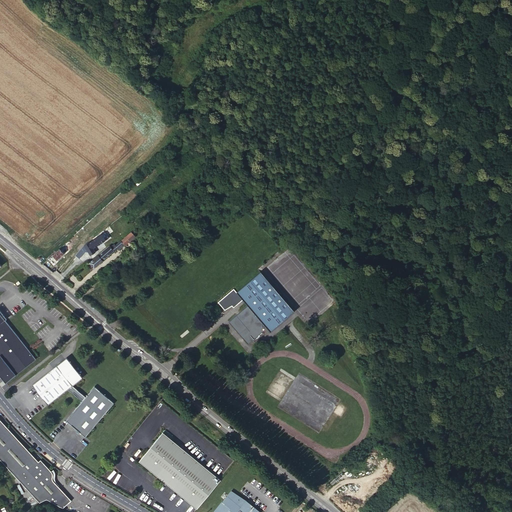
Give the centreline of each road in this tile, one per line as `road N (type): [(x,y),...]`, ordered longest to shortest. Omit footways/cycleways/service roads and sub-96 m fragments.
road 1 (secondary): [(0,238),(330,511)]
road 2 (track): [(294,6),(252,20),(211,47),(163,141),(32,265)]
road 3 (residential): [(142,511),(41,444),(0,397)]
